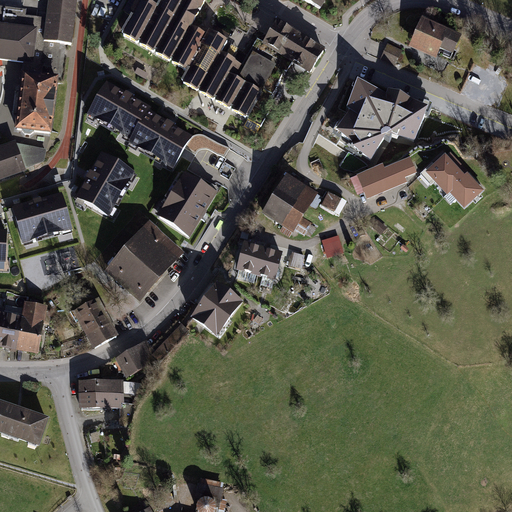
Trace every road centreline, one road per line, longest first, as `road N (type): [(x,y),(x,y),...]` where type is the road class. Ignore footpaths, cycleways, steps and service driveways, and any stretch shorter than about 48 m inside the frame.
road 1 (residential): [(57,371),(113,352),(179,300),(341,48)]
road 2 (residential): [(341,48),(511,124)]
road 3 (residential): [(57,371),(92,499)]
